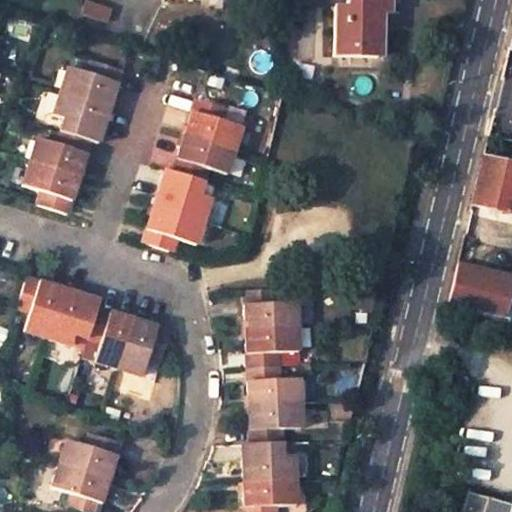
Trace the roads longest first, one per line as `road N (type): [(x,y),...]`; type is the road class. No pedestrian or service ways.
road 1 (unclassified): [(370,511),(491,0)]
road 2 (residential): [(160,511),(194,441),(201,352),(183,294),(98,253)]
road 3 (residential): [(154,88),(98,253)]
